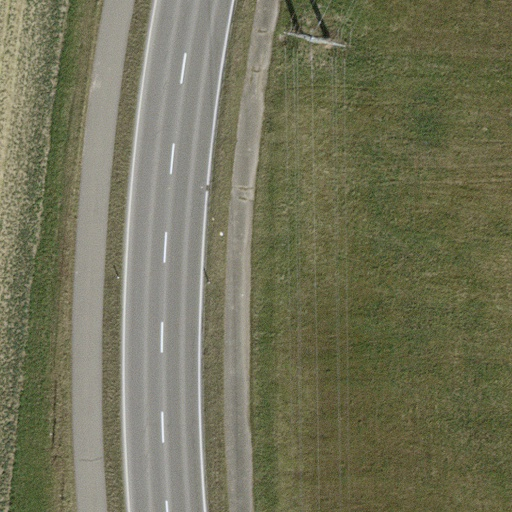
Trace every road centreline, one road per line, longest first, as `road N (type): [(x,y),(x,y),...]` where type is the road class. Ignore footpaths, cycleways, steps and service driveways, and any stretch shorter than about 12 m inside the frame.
road 1 (track): [(245,511),(237,427),(239,249),(270,0)]
road 2 (secondary): [(170,511),(167,238),(197,0)]
